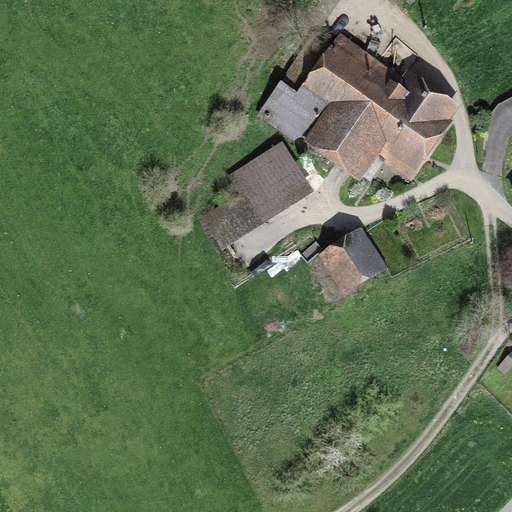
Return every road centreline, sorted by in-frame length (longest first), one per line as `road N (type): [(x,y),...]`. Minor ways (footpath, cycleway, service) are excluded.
road 1 (track): [(497,336),(413,457),(349,511)]
road 2 (track): [(486,200),(497,336)]
